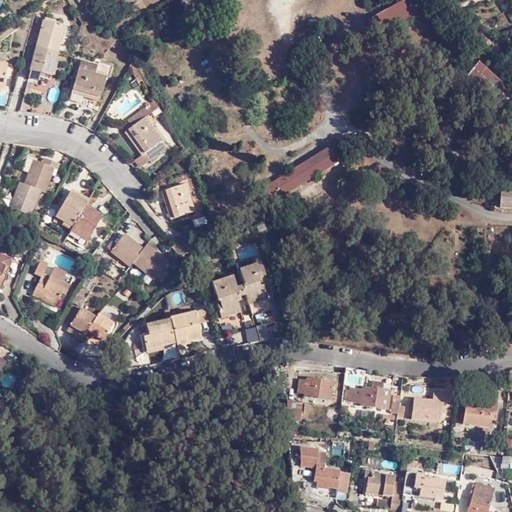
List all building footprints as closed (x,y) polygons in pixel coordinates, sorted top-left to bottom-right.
[(180,0),(189,19),(210,10),(204,0),(180,0)] [(389,0),(362,21),(373,35),(409,7),(403,0),(389,0)] [(44,24),(33,72),(53,76),(63,28),(44,24)] [(0,84),(7,85),(10,62),(0,60),(0,84)] [(469,74),(504,106),(511,97),(511,89),(482,61),(469,74)] [(97,74),(79,70),(74,92),(102,101),(108,76),(111,77),(114,66),(100,63),(98,68),(97,74)] [(81,64),(79,70),(97,74),(98,68),(81,64)] [(28,89),(27,100),(35,101),(36,90),(28,89)] [(129,122),(134,128),(147,118),(151,114),(160,108),(158,106),(155,101),(146,108),(129,122)] [(147,118),(134,128),(127,133),(145,156),(148,155),(151,160),(152,159),(167,148),(163,142),(165,141),(147,118)] [(260,191),(269,207),(347,159),(337,144),(260,191)] [(151,160),(148,155),(145,156),(138,162),(144,169),(153,161),(152,159),(151,160)] [(17,213),(38,221),(47,197),(52,199),(61,174),(64,175),(66,170),(51,164),(49,169),(40,166),(31,190),(26,188),(17,213)] [(163,194),(172,220),(195,212),(187,185),(163,194)] [(511,190),(504,190),(502,207),(511,208),(511,190)] [(79,234),(95,244),(110,219),(93,209),(96,205),(80,195),(65,220),(82,230),(79,234)] [(136,268),(157,282),(158,280),(165,272),(170,264),(149,249),(146,254),(128,241),(121,250),(116,257),(115,258),(133,271),(136,268)] [(194,257),(181,241),(174,247),(186,263),(194,257)] [(116,246),(110,253),(116,257),(121,250),(116,246)] [(239,252),(241,260),(256,255),(254,248),(239,252)] [(0,283),(12,288),(15,282),(12,280),(20,261),(5,255),(3,258),(0,256),(0,283)] [(63,300),(68,303),(71,297),(73,298),(78,288),(70,284),(75,276),(63,269),(58,277),(52,274),(56,266),(49,262),(41,276),(49,280),(41,296),(60,307),(63,300)] [(246,293),(250,302),(268,296),(264,284),(270,282),(263,263),(241,269),(246,285),(241,287),(243,294),(246,293)] [(165,272),(158,280),(165,286),(172,277),(165,272)] [(215,302),(222,319),(243,312),(238,299),(240,298),(232,275),(210,283),(217,301),(215,302)] [(130,276),(124,283),(130,288),(136,280),(130,276)] [(12,288),(0,283),(0,287),(10,291),(12,288)] [(88,298),(80,292),(76,300),(85,306),(88,298)] [(268,296),(250,302),(252,309),(270,303),(269,299),(269,298),(268,296)] [(64,309),(68,303),(63,300),(60,307),(64,309)] [(68,318),(75,322),(83,308),(77,304),(68,318)] [(75,322),(74,325),(89,334),(92,330),(108,340),(117,323),(98,313),(97,316),(83,308),(75,322)] [(148,325),(150,335),(153,347),(163,345),(176,342),(178,348),(193,345),(193,342),(203,339),(200,325),(199,318),(197,312),(172,318),(172,319),(148,325)] [(209,316),(199,318),(200,325),(211,322),(209,316)] [(256,319),(247,321),(249,329),(258,325),(256,319)] [(86,339),(89,334),(74,325),(71,330),(86,339)] [(260,333),(251,334),(252,342),(262,340),(260,333)] [(153,347),(150,335),(143,337),(146,349),(147,348),(153,347)] [(153,347),(147,348),(147,349),(148,355),(164,351),(163,345),(153,347)] [(108,361),(112,355),(103,349),(99,355),(108,361)] [(142,355),(143,355),(142,349),(135,351),(137,359),(142,355)] [(351,383),(364,382),(363,370),(351,371),(351,383)] [(6,371),(0,381),(0,384),(10,390),(17,377),(6,371)] [(403,377),(395,377),(393,390),(402,391),(403,377)] [(501,390),(509,390),(510,383),(511,378),(502,377),(502,378),(501,390)] [(458,378),(448,378),(447,392),(457,392),(458,379),(458,378)] [(304,397),(331,401),(333,383),(306,379),(306,382),(299,381),(298,393),(304,394),(304,397)] [(361,407),(388,411),(390,392),(382,391),(383,384),(372,382),(371,389),(363,388),(363,390),(349,389),(348,402),(361,404),(361,407)] [(415,401),(413,420),(441,423),(443,405),(447,405),(448,398),(434,396),(433,402),(415,401)] [(302,403),(287,401),(287,425),(301,426),(302,403)] [(392,414),(399,415),(400,407),(401,401),(394,401),(392,414)] [(466,405),(464,425),(491,427),(493,408),(497,409),(498,403),(485,401),(484,407),(466,405)] [(393,434),(394,426),(388,425),(388,427),(386,427),(385,433),(393,434)] [(341,475),(324,472),(325,456),(313,455),(312,465),(315,466),(313,484),(317,484),(317,491),(328,492),(329,489),(339,490),(341,475)] [(368,482),(366,495),(394,499),(395,485),(396,479),(375,478),(375,473),(364,472),(363,481),(368,482)] [(425,478),(406,476),(405,486),(403,496),(414,497),(414,500),(443,502),(445,484),(425,482),(425,478)] [(477,484),(468,511),(494,511),(490,511),(496,489),(477,484)] [(401,511),(403,496),(405,486),(395,485),(394,499),(393,503),(378,501),(377,510),(392,511),(401,511)]
